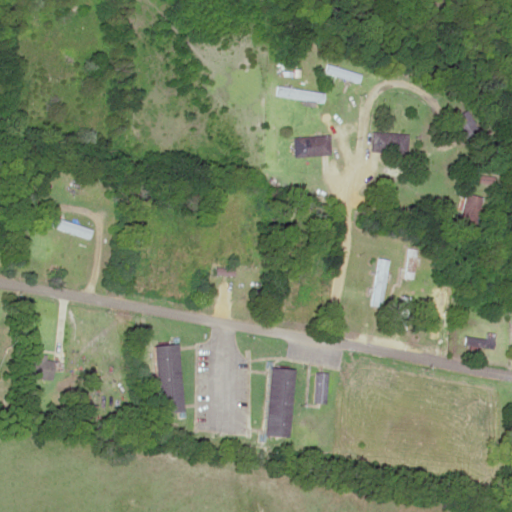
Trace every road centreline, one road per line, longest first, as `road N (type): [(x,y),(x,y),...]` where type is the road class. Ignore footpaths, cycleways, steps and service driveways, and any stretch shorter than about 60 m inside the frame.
road 1 (residential): [(511,373),(0,280)]
road 2 (residential): [(326,339),(346,202)]
